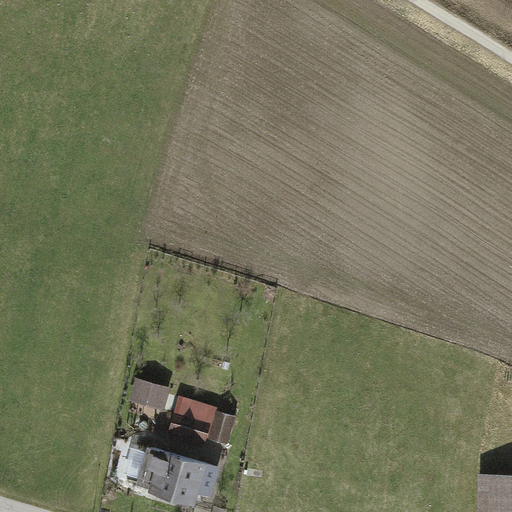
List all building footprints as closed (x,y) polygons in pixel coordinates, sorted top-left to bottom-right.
[(133,393),(160,401),(164,388),(137,381),(133,393)] [(214,414),(178,404),(170,432),(206,443),(214,414)] [(211,443),(229,448),(239,415),(221,409),(211,443)] [(200,505),(212,461),(165,449),(153,493),(200,505)] [(511,511),(511,470),(480,470),(479,511),(511,511)]
